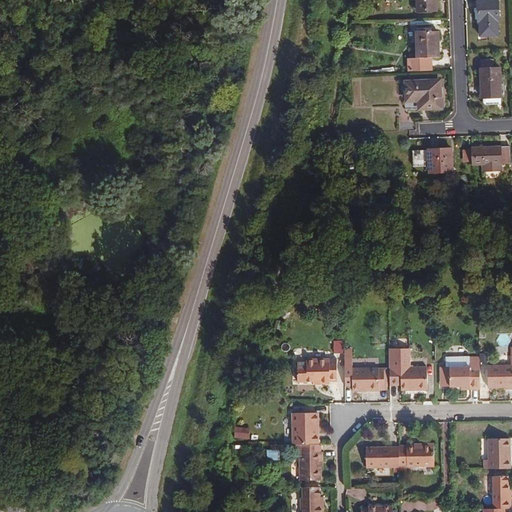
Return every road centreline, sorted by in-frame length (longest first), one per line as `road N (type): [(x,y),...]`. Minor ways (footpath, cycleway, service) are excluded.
road 1 (secondary): [(184,335),(277,0)]
road 2 (secondary): [(184,335),(107,511)]
road 3 (residential): [(342,509),(339,447),(355,416),(445,412)]
road 4 (secondary): [(154,511),(184,335)]
road 5 (residential): [(457,0),(464,129)]
